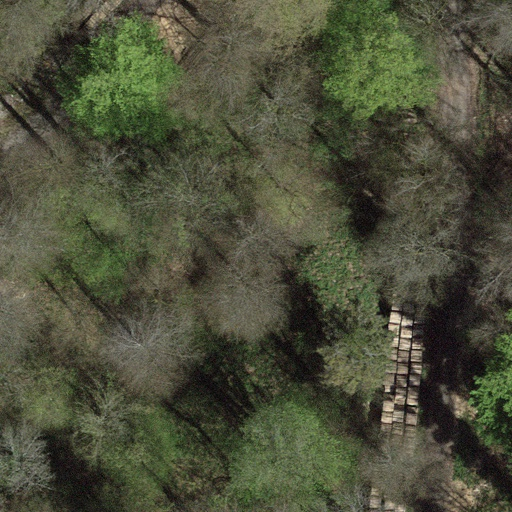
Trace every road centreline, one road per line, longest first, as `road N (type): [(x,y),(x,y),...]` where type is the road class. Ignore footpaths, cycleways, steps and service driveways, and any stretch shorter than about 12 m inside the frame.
road 1 (track): [(431,0),(428,511)]
road 2 (track): [(157,0),(0,169)]
